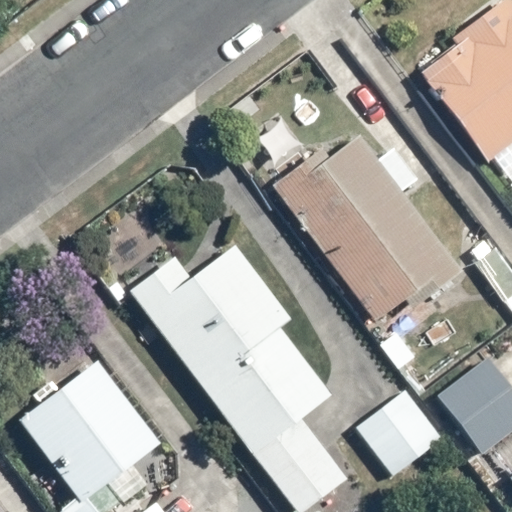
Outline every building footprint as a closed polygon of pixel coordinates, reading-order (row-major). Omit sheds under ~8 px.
[(511,4),(510,1),(415,72),(485,166),(498,156),(511,174),(511,4)] [(399,197),(417,184),(382,136),(364,149),(348,127),(294,166),(288,158),(262,177),(371,327),(451,269),(399,197)] [(511,301),(511,272),(487,240),(463,258),(501,309),(511,301)] [(125,292),(288,511),(304,511),(347,480),(301,419),(327,399),(274,329),(285,321),(230,247),(186,279),(171,259),(125,292)] [(511,427),(511,400),(477,357),(429,396),(477,456),(511,427)] [(50,511),(118,511),(145,493),(128,470),(157,449),(93,360),(13,417),(71,498),(50,511)] [(438,441),(399,389),(350,426),(388,478),(438,441)] [(201,511),(196,505),(186,511),(158,511),(152,503),(140,511),(201,511)]
